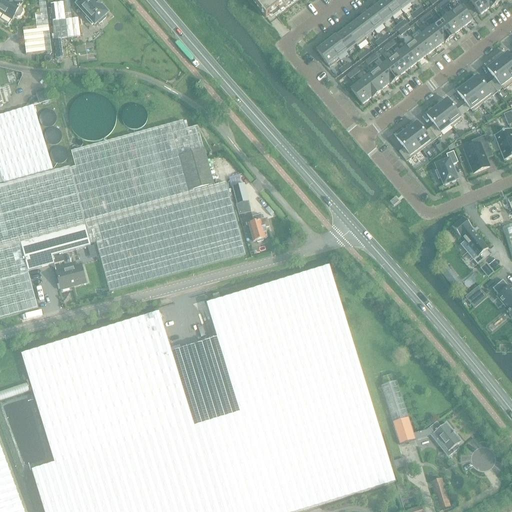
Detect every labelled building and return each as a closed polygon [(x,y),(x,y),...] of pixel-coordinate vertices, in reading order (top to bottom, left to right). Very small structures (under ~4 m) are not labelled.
[(0,0),(0,13),(12,21),(15,17),(18,18),(20,17),(23,13),(23,10),(20,8),(23,3),(22,2),(23,0),(22,0),(0,0)] [(74,0),(73,1),(78,6),(76,7),(87,18),(85,20),(91,26),(92,25),(94,26),(96,23),(98,25),(105,19),(103,17),(106,15),(92,0),(74,0)] [(251,0),(266,19),(289,0),(251,0)] [(392,0),(383,0),(380,2),(392,17),(401,10),(392,0)] [(392,0),(401,10),(410,3),(407,0),(392,0)] [(483,0),(468,0),(480,15),(489,9),(483,0)] [(498,0),(483,0),(489,9),(490,10),(500,3),(499,2),(498,0)] [(23,29),(26,55),(51,52),(46,1),(39,1),(40,14),(34,14),(36,27),(23,29)] [(69,2),(51,5),(55,40),(80,37),(78,19),(72,20),(69,2)] [(392,17),(380,2),(371,9),(383,24),(392,17)] [(460,7),(451,14),(462,29),(472,22),(460,7)] [(362,16),(374,31),(383,24),(371,9),(362,16)] [(451,14),(442,21),(454,37),(454,36),(453,35),(462,29),(451,14)] [(365,38),(374,31),(362,16),(353,23),(365,38)] [(442,21),(433,27),(445,44),(454,37),(442,21)] [(344,30),(356,45),(357,47),(366,40),(365,38),(353,23),(344,30)] [(433,27),(423,34),(435,49),(444,43),(444,44),(445,44),(433,27)] [(347,52),(356,45),(344,30),(335,37),(347,52)] [(413,39),(426,56),(435,49),(423,34),(415,41),(413,39)] [(334,36),(325,43),(337,59),(347,52),(335,37),(334,36)] [(413,39),(404,46),(417,63),(426,56),(413,39)] [(337,59),(325,43),(316,50),(330,68),(339,61),(337,59)] [(405,48),(396,55),(408,70),(417,63),(404,46),(405,48)] [(511,60),(507,54),(497,61),(511,80),(511,60)] [(396,55),(387,62),(399,78),(400,78),(399,77),(408,70),(396,55)] [(511,84),(511,80),(497,61),(487,69),(504,91),(511,84)] [(387,62),(378,69),(390,85),(399,78),(387,62)] [(378,69),(369,76),(381,92),(382,92),(381,91),(389,84),(390,85),(378,69)] [(369,76),(360,83),(372,99),(381,92),(369,76)] [(477,77),(467,85),(482,105),(497,93),(490,83),(484,87),(477,77)] [(372,99),(360,83),(351,90),(362,105),(371,98),(372,99)] [(482,105),(467,85),(457,92),(472,112),(482,105)] [(36,94),(35,94),(38,104),(51,100),(48,91),(36,94)] [(115,115),(115,109),(113,106),(112,102),(109,98),(105,96),(101,93),(96,92),(92,92),(89,92),(84,93),(80,96),(76,98),(73,102),(72,106),(70,109),(70,115),(70,118),(71,123),(73,127),(76,130),(79,133),(83,135),(87,136),(91,137),(95,137),(99,136),(104,134),(108,131),(111,128),(113,124),(115,120),(115,115)] [(447,100),(437,108),(452,128),(462,120),(447,100)] [(0,184),(53,170),(33,105),(0,115),(0,184)] [(434,125),(429,129),(435,137),(441,133),(442,135),(452,128),(437,108),(427,115),(434,125)] [(69,168),(0,186),(0,319),(20,314),(38,309),(28,272),(20,244),(85,227),(90,245),(96,243),(109,292),(244,255),(245,255),(226,183),(214,186),(204,150),(203,150),(197,127),(185,131),(183,122),(71,152),(75,168),(69,169),(69,168)] [(432,143),(437,139),(429,129),(424,133),(416,123),(406,131),(422,151),(432,143)] [(494,136),(504,161),(511,158),(511,133),(511,130),(494,136)] [(422,151),(406,131),(396,139),(404,149),(399,153),(406,163),(421,151),(422,151)] [(461,131),(457,134),(460,138),(460,139),(465,135),(464,135),(461,131)] [(474,147),(464,151),(473,174),(489,167),(485,157),(491,154),(484,137),(472,142),(474,147)] [(448,161),(435,166),(437,171),(435,172),(438,180),(440,179),(444,186),(457,181),(451,166),(458,163),(453,152),(446,155),(448,161)] [(423,167),(416,173),(421,178),(427,176),(423,167)] [(237,206),(249,203),(244,184),(233,187),(237,206)] [(396,199),(395,198),(390,202),(393,207),(399,202),(396,199)] [(266,229),(269,228),(267,219),(262,220),(261,215),(252,218),(254,222),(248,224),(253,242),(259,241),(259,242),(265,241),(265,239),(266,239),(265,236),(268,235),(266,229)] [(451,227),(460,238),(461,237),(478,257),(474,261),(477,265),(489,255),(485,251),(488,249),(471,229),(472,228),(463,217),(451,227)] [(511,225),(502,229),(511,261),(511,260),(511,225)] [(85,227),(20,244),(28,272),(52,265),(64,262),(62,254),(90,246),(90,245),(85,227)] [(95,246),(87,248),(91,259),(98,257),(95,246)] [(494,274),(486,264),(480,270),(488,279),(494,274)] [(446,265),(439,270),(454,290),(456,288),(459,286),(461,284),(446,265)] [(143,318),(20,354),(28,378),(44,432),(54,463),(54,464),(31,471),(43,511),(299,511),(395,482),(389,463),(329,267),(211,303),(206,305),(217,339),(239,409),(178,427),(143,318)] [(64,270),(55,272),(60,291),(85,284),(82,270),(65,274),(64,270)] [(503,281),(492,289),(499,297),(497,298),(506,308),(505,310),(511,318),(511,317),(511,288),(510,287),(509,288),(503,281)] [(466,298),(472,306),(484,295),(478,288),(466,298)] [(159,313),(143,318),(178,427),(239,409),(217,339),(176,352),(172,353),(159,313)] [(416,441),(414,434),(394,382),(379,388),(400,445),(416,441)] [(426,431),(414,434),(416,441),(430,436),(436,443),(439,440),(443,445),(441,447),(449,457),(458,450),(456,446),(460,442),(446,424),(441,428),(437,423),(426,431)] [(0,511),(24,511),(0,446),(0,511)] [(439,511),(449,507),(440,479),(430,482),(439,511)]
